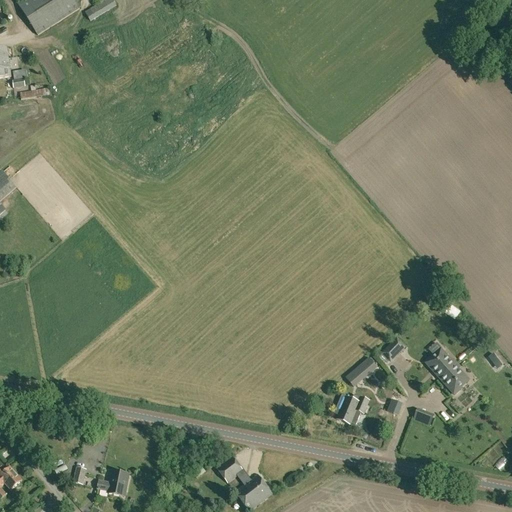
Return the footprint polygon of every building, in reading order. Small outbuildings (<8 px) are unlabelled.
[(24,0),(18,5),(38,36),(80,9),(74,0),(24,0)] [(105,0),(85,13),(91,22),(117,7),(112,0),(105,0)] [(78,23),(82,32),(90,28),(86,19),(78,23)] [(0,78),(12,77),(7,48),(0,48),(0,78)] [(12,81),(13,89),(25,87),(24,80),(12,81)] [(20,93),(21,100),(50,96),(49,89),(20,93)] [(0,173),(0,202),(17,189),(2,172),(0,173)] [(387,350),(395,358),(405,347),(397,340),(387,350)] [(425,363),(440,379),(457,364),(453,360),(451,362),(441,351),(433,357),(432,356),(425,363)] [(354,389),(377,369),(369,359),(345,378),(354,389)] [(457,364),(440,379),(455,396),(462,389),(461,388),(468,381),(458,370),(460,368),(457,364)] [(369,401),(354,395),(352,400),(341,396),(333,414),(339,416),(337,420),(350,426),(356,412),(364,415),(369,401)] [(413,420),(430,427),(435,416),(418,409),(413,420)] [(235,493),(248,511),(249,511),(272,495),(258,476),(252,481),(243,470),(242,470),(233,457),(217,470),(228,484),(237,477),(244,486),(235,493)] [(0,501),(7,495),(1,489),(5,485),(11,492),(23,481),(10,467),(5,472),(2,468),(0,469),(0,501)] [(73,483),(83,486),(86,470),(77,468),(73,483)] [(108,494),(121,497),(125,475),(112,472),(110,480),(109,484),(99,482),(97,490),(108,492),(108,494)]
